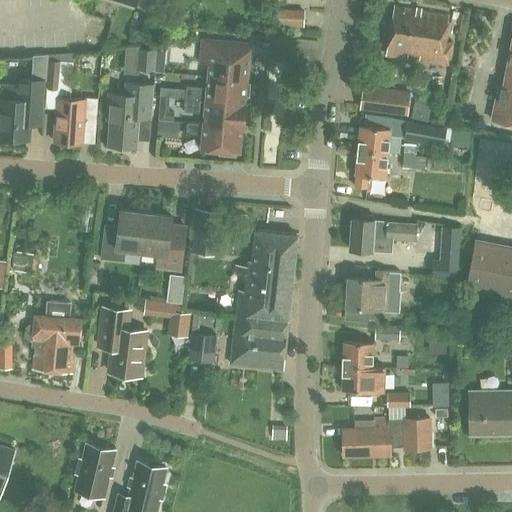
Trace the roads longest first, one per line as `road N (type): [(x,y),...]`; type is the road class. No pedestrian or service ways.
road 1 (residential): [(316,193),(0,165)]
road 2 (residential): [(310,486),(303,379),(316,193)]
road 3 (residential): [(200,434),(0,385)]
road 4 (residential): [(310,486),(511,481)]
road 5 (residential): [(316,193),(344,0)]
